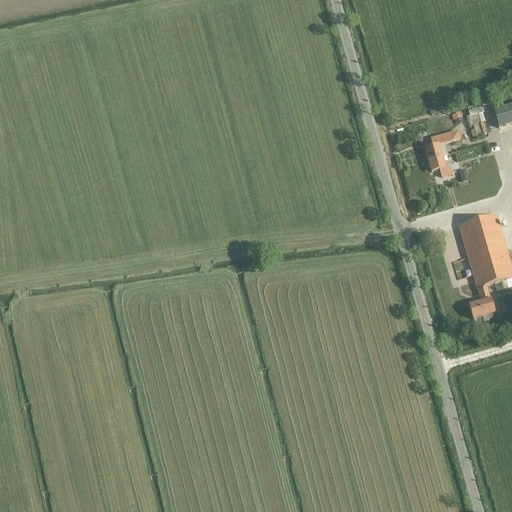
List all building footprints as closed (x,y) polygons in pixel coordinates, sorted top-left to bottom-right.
[(511,125),(511,106),(494,111),(499,129),(511,125)] [(468,125),(480,124),(478,115),(467,116),(468,125)] [(476,137),(477,139),(482,137),(479,124),(473,126),(474,131),(471,132),(473,138),(476,137)] [(425,150),(428,162),(443,158),(448,156),(445,145),(461,141),(458,132),(430,139),(433,148),(425,150)] [(443,158),(428,162),(432,174),(440,171),(442,179),(453,176),(452,172),(460,170),(458,164),(453,166),(452,161),(445,163),(443,158)] [(465,170),(460,171),(463,183),(468,182),(465,170)] [(469,306),(473,320),(495,314),(487,288),(503,283),(505,290),(508,289),(508,287),(511,286),(511,267),(497,216),(459,227),(477,291),(481,303),(469,306)]
